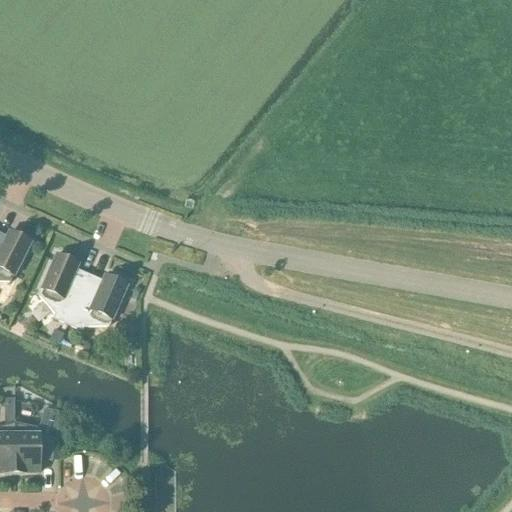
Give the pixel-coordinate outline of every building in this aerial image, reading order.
[(9,233),(6,238),(0,234),(0,283),(8,284),(10,285),(30,244),(28,243),(28,241),(18,236),(17,237),(9,233)] [(53,320),(67,327),(89,277),(76,271),(78,266),(69,262),(70,260),(59,256),(59,257),(56,256),(38,298),(39,298),(54,316),(53,320)] [(102,283),(89,277),(67,327),(82,333),(83,329),(107,328),(108,329),(126,287),(124,286),(124,284),(114,280),(113,281),(104,277),(102,283)] [(117,324),(113,333),(126,339),(130,330),(117,324)] [(54,331),(50,340),(60,344),(64,336),(54,331)] [(14,469),(14,422),(13,422),(13,424),(0,427),(0,474),(5,475),(5,469),(14,469)] [(14,422),(14,469),(24,469),(24,475),(39,475),(39,463),(52,463),(52,439),(39,436),(39,430),(15,424),(15,422),(14,422)]
